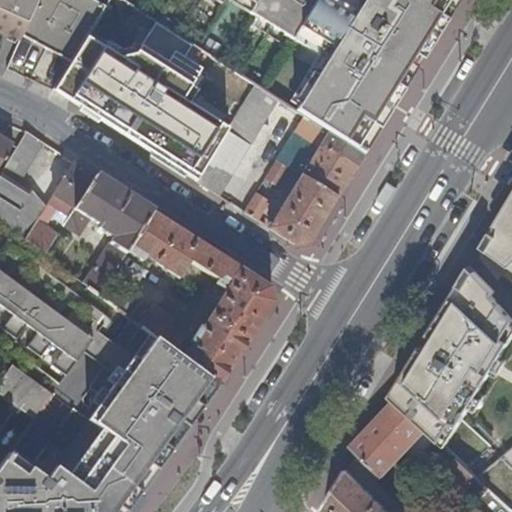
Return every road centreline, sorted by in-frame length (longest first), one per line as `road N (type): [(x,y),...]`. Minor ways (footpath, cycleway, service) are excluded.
road 1 (primary): [(263,501),(508,90)]
road 2 (residential): [(0,87),(341,304)]
road 3 (primary): [(511,31),(341,304)]
road 4 (primary): [(341,304),(198,511)]
